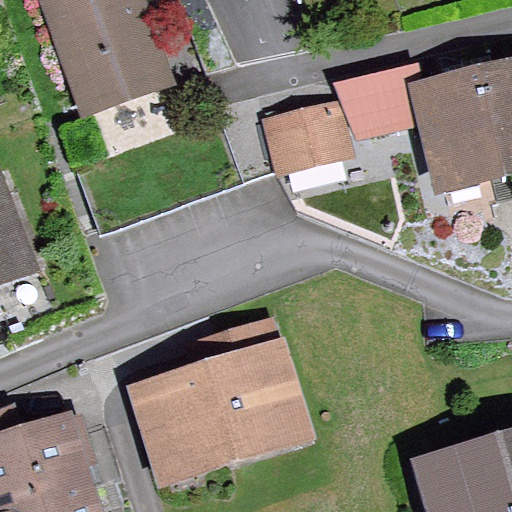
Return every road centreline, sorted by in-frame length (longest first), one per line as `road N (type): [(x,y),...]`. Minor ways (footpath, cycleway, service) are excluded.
road 1 (residential): [(511,314),(363,258),(323,252),(210,284),(0,374)]
road 2 (unknown): [(129,511),(68,345)]
